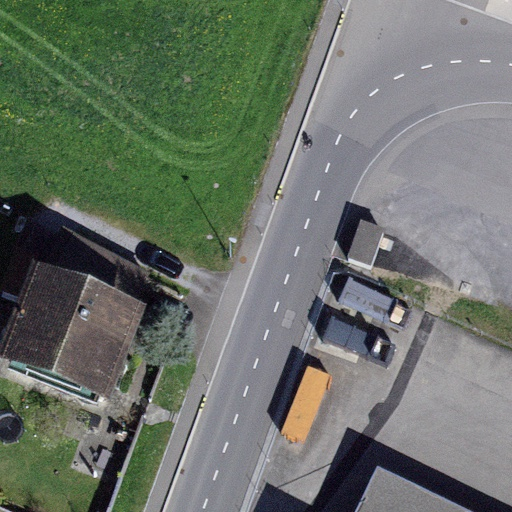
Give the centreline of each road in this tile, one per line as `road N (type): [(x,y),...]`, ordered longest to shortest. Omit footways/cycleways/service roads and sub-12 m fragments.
road 1 (track): [(254,345),(211,301),(340,0)]
road 2 (residential): [(254,345),(196,511)]
